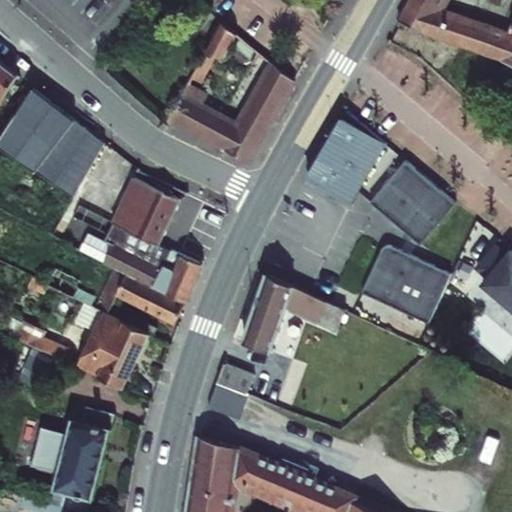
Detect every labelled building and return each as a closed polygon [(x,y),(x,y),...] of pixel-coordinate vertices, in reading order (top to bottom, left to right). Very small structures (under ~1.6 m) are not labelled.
[(511,0),(417,0),(407,22),(511,59),(511,0)] [(242,36),(223,21),(212,44),(223,50),(231,55),(242,36)] [(223,50),(212,44),(194,79),(205,85),(223,50)] [(208,96),(190,86),(171,125),(242,159),(271,120),(299,82),(275,62),(239,125),(202,106),(208,96)] [(0,68),(0,104),(16,81),(0,68)] [(388,152),(350,118),(319,169),(321,170),(314,188),(352,212),(388,152)] [(457,212),(408,168),(372,210),(421,253),(457,212)] [(174,252),(158,244),(168,224),(178,203),(141,184),(105,250),(96,245),(91,256),(118,270),(135,279),(155,289),(164,270),(170,259),(174,252)] [(428,329),(451,280),(388,251),(381,255),(361,297),(428,329)] [(155,289),(183,304),(192,284),(202,263),(174,252),(170,259),(164,270),(155,289)] [(495,252),(473,276),(486,287),(507,262),(495,252)] [(511,259),(510,259),(481,291),(511,318),(511,259)] [(179,314),(183,304),(155,289),(135,279),(118,270),(99,308),(110,314),(120,296),(174,324),(179,314)] [(253,313),(240,348),(267,359),(285,316),(318,329),(328,306),(266,277),(253,313)] [(131,315),(126,324),(134,328),(136,329),(141,320),(131,315)] [(90,355),(66,343),(58,360),(106,383),(120,356),(134,328),(126,324),(111,317),(90,355)] [(48,334),(21,321),(13,338),(40,351),(48,334)] [(221,369),(214,387),(244,399),(251,380),(221,369)] [(214,387),(205,413),(237,426),(247,400),(244,399),(214,387)] [(54,487),(50,503),(52,504),(73,509),(92,431),(96,423),(99,414),(74,407),(71,417),(61,414),(43,484),(54,487)] [(354,504),(233,449),(196,438),(185,511),(360,511),(352,509),(354,504)] [(56,511),(50,510),(52,504),(50,503),(3,492),(0,501),(40,511),(56,511)]
